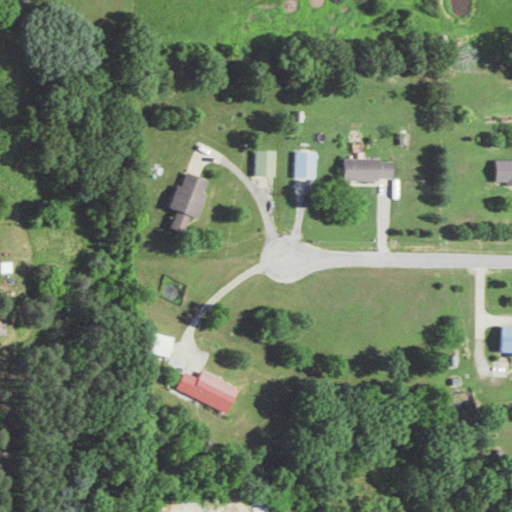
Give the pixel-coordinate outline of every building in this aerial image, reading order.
[(258,174),(280,175),(280,149),(259,148),(258,174)] [(321,151),(300,150),(300,177),(321,177),(321,151)] [(398,158),(347,158),(347,179),(398,178),(398,158)] [(511,158),(499,158),(499,180),(511,181),(511,158)] [(202,218),(214,178),(189,171),(185,184),(179,182),(172,206),(180,208),(176,222),(191,227),(194,215),(202,218)] [(3,261),(4,272),(16,271),(15,260),(3,261)] [(503,351),(511,351),(511,325),(504,325),(503,351)] [(147,350),(174,356),(178,336),(151,330),(147,350)] [(187,370),(179,388),(231,411),(242,386),(205,370),(202,377),(187,370)]
